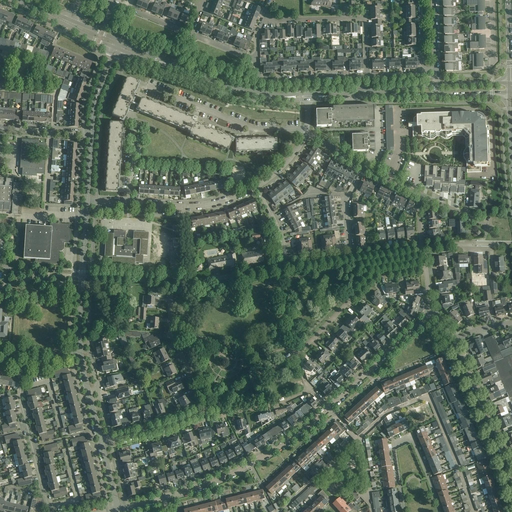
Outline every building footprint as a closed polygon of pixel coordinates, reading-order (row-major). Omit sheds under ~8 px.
[(151,4),(153,0),(144,0),(141,8),(146,10),(149,3),(151,4)] [(151,12),(156,14),(160,5),(157,4),(158,2),(156,1),(156,0),(153,0),(151,4),(154,5),(151,12)] [(160,5),(156,14),(161,16),(164,9),(166,10),(167,9),(169,5),(164,2),(162,6),(160,5)] [(167,9),(170,10),(167,17),(172,19),(176,9),(171,7),(172,4),(173,3),(170,2),(169,5),(167,9)] [(210,7),(219,10),(221,5),(214,2),(213,5),(211,5),(210,7)] [(247,10),(258,14),(261,9),(256,7),(254,6),(250,4),(247,10)] [(370,8),(370,14),(379,14),(379,8),(381,8),(381,4),(378,5),(373,5),(373,8),(370,8)] [(411,4),(408,4),(403,4),(403,7),(406,7),(406,13),(414,12),(414,6),(411,7),(411,4)] [(478,15),(482,15),(482,12),(483,12),(483,10),(485,10),(485,6),(467,6),(467,7),(469,6),(469,13),(478,12),(478,15)] [(176,9),(172,19),(177,21),(180,14),(182,15),(183,13),(184,9),(179,7),(178,10),(176,9)] [(221,11),(219,10),(210,7),(209,9),(211,10),(210,13),(220,17),(222,14),(221,14),(220,13),(221,11)] [(444,10),(445,16),(457,16),(455,16),(455,12),(457,12),(457,7),(444,7),(447,7),(447,10),(444,10)] [(248,16),(256,19),(258,14),(247,10),(247,11),(249,13),(248,16)] [(6,21),(9,14),(4,11),(1,19),(0,22),(0,24),(2,25),(3,22),(5,24),(6,21)] [(182,15),(179,22),(185,24),(187,17),(190,18),(192,13),(190,11),(188,15),(183,13),(182,15)] [(414,12),(406,13),(406,18),(404,18),(404,22),(412,22),(412,18),(415,18),(414,12)] [(9,14),(6,21),(9,22),(8,25),(12,27),(11,29),(13,24),(14,23),(12,22),(15,16),(9,14)] [(379,14),(370,14),(371,20),(373,20),(374,23),(382,22),(381,19),(379,19),(379,14)] [(254,25),(256,19),(248,16),(247,20),(244,18),(242,18),(241,19),(243,20),(254,25)] [(457,16),(445,16),(447,16),(447,19),(445,19),(445,25),(457,25),(455,25),(455,21),(457,21),(457,16)] [(15,29),(18,30),(19,29),(23,20),(18,17),(16,22),(15,25),(13,24),(11,29),(15,30),(15,29)] [(28,22),(23,20),(19,29),(21,31),(20,34),(22,35),(23,34),(25,30),(28,22)] [(252,30),(254,25),(243,20),(241,26),(244,27),(252,30)] [(30,36),(31,33),(33,30),(31,29),(33,24),(28,22),(25,30),(23,34),(23,33),(30,36)] [(208,24),(203,22),(203,23),(199,22),(197,28),(200,29),(199,31),(202,33),(201,34),(204,35),(209,24),(208,24)] [(371,26),(371,32),(380,32),(379,26),(382,26),(382,22),(374,23),(374,26),(371,26)] [(406,25),(406,31),(415,30),(415,24),(412,24),(412,22),(404,22),(404,25),(406,25)] [(204,35),(206,36),(207,35),(210,36),(211,33),(214,35),(217,27),(211,25),(209,24),(204,35)] [(343,34),(352,34),(351,24),(346,25),(346,28),(343,28),(343,33),(343,34)] [(357,24),(351,24),(352,34),(360,34),(360,27),(357,27),(357,24)] [(220,30),(221,27),(218,26),(218,25),(217,27),(214,35),(217,36),(216,38),(219,39),(218,41),(221,42),(224,34),(226,30),(223,29),(222,32),(219,31),(220,30)] [(314,27),(311,27),(311,29),(311,34),(312,38),(321,38),(320,30),(320,25),(316,26),(316,28),(314,28),(314,27)] [(322,35),(331,35),(331,25),(325,25),(325,28),(322,29),(322,34),(322,35)] [(336,25),(331,25),(331,35),(339,34),(339,33),(339,28),(336,28),(336,25)] [(445,28),(445,35),(457,34),(456,34),(456,31),(457,31),(457,25),(445,25),(445,26),(448,25),(448,28),(445,28)] [(34,34),(38,36),(42,29),(37,26),(34,31),(33,30),(31,33),(34,34)] [(293,30),(291,30),(291,26),(287,27),(287,30),(284,30),(284,31),(285,40),(285,43),(286,43),(286,38),(294,38),(293,37),(293,30)] [(293,30),(293,37),(296,37),(296,38),(301,38),(301,37),(303,37),(302,28),(302,27),(302,28),(300,28),(300,26),(296,26),(296,30),(293,30)] [(224,34),(221,42),(223,43),(224,41),(227,43),(228,40),(231,41),(232,40),(235,32),(236,30),(232,28),(230,32),(226,30),(224,34)] [(274,28),(269,29),(269,31),(269,40),(272,40),(277,40),(277,31),(276,31),(276,28),(276,31),(274,31),(274,28)] [(276,31),(277,31),(277,40),(280,40),(285,40),(284,31),(281,31),(281,28),(276,28),(276,31)] [(302,28),(303,37),(305,36),(305,39),(312,38),(311,34),(311,29),(307,29),(307,30),(305,31),(305,28),(302,28)] [(47,31),(42,29),(38,36),(43,39),(47,31)] [(266,40),(269,40),(269,31),(269,29),(269,31),(264,31),(264,34),(261,34),(261,40),(259,40),(259,44),(262,44),(266,44),(266,40)] [(415,30),(406,31),(407,36),(404,36),(405,40),(415,40),(415,39),(413,40),(412,36),(415,36),(415,30)] [(47,31),(43,39),(41,42),(46,44),(44,48),(47,41),(51,34),(47,31)] [(235,41),(233,45),(238,47),(242,39),(237,37),(238,33),(235,32),(232,40),(235,41)] [(371,41),(382,41),(382,37),(380,37),(380,32),(371,32),(371,38),(374,38),(374,41),(371,41)] [(56,36),(51,34),(47,41),(44,48),(47,49),(50,43),(52,44),(56,36)] [(445,38),(445,44),(458,43),(456,43),(456,40),(458,40),(457,34),(445,35),(448,35),(448,38),(445,38)] [(242,39),(238,47),(239,47),(239,49),(241,49),(241,48),(244,49),(246,45),(249,46),(252,38),(247,36),(246,39),(245,38),(244,40),(242,39)] [(446,47),(446,53),(458,52),(456,52),(456,49),(458,49),(458,43),(445,44),(448,44),(448,47),(446,47)] [(51,56),(57,58),(60,49),(55,47),(51,56)] [(66,51),(60,49),(57,58),(62,60),(66,51)] [(66,51),(62,60),(67,62),(71,54),(66,51)] [(458,52),(446,53),(448,53),(449,56),(446,56),(446,62),(458,62),(458,61),(457,62),(457,58),(458,58),(458,52)] [(473,61),(483,61),(483,57),(481,57),(481,55),(479,55),(478,52),(475,52),(475,55),(472,55),(473,61)] [(72,65),(76,56),(71,54),(67,62),(72,65)] [(402,65),(405,65),(405,69),(411,69),(411,58),(410,55),(402,55),(402,59),(402,65)] [(78,67),(81,58),(76,56),(72,65),(78,67)] [(411,58),(411,69),(416,68),(416,64),(419,64),(419,56),(414,56),(414,58),(411,58)] [(354,58),(354,61),(355,70),(360,70),(360,64),(363,64),(363,59),(358,59),(357,59),(355,57),(354,58)] [(81,58),(78,67),(83,69),(87,60),(81,58)] [(269,73),(269,64),(265,64),(265,58),(260,58),(260,67),(263,67),(263,73),(269,73)] [(286,73),(286,63),(283,63),(282,58),(277,58),(277,61),(277,67),(280,67),(280,73),(286,73)] [(294,66),(294,58),(289,58),(289,60),(286,60),(286,63),(286,73),(292,72),(291,66),(294,66)] [(298,72),(303,72),(303,62),(300,63),(300,58),(294,58),(294,66),(297,66),(298,72)] [(311,60),(312,66),(315,66),(315,72),(320,71),(320,62),(320,58),(311,58),(311,60)] [(326,65),(329,65),(329,60),(323,60),(320,58),(320,62),(320,71),(326,71),(326,65)] [(329,60),(329,65),(332,65),(332,71),(338,71),(337,61),(334,61),(334,59),(329,60)] [(340,61),(337,61),(338,71),(343,71),(343,65),(346,65),(346,59),(340,59),(340,61)] [(349,71),(355,70),(354,61),(351,61),(351,59),(346,59),(346,65),(349,64),(349,71)] [(377,60),(378,70),(383,69),(383,66),(386,66),(386,59),(383,60),(383,59),(377,60)] [(394,69),(394,59),(388,59),(386,59),(386,66),(389,65),(389,69),(394,69)] [(394,59),(394,69),(400,69),(400,65),(402,65),(402,59),(400,59),(394,59)] [(87,60),(83,69),(88,71),(92,63),(87,60)] [(306,62),(303,62),(303,72),(309,72),(309,66),(312,66),(311,60),(306,60),(306,62)] [(372,70),(378,70),(377,60),(372,60),(369,60),(369,66),(372,66),(372,70)] [(272,63),(269,64),(269,73),(274,73),(274,67),(277,67),(277,61),(272,61),(272,63)] [(483,61),(473,61),(473,66),(473,71),(482,70),(481,65),(483,65),(483,61)] [(458,62),(446,62),(449,62),(449,65),(446,65),(446,71),(459,71),(458,62)] [(78,78),(76,83),(85,86),(87,81),(78,78)] [(139,82),(127,78),(112,116),(123,121),(129,104),(132,106),(135,100),(132,99),(139,82)] [(83,92),(85,86),(76,83),(74,89),(83,92)] [(81,97),(83,92),(74,89),(72,94),(81,97)] [(65,92),(63,91),(60,90),(60,92),(58,98),(65,101),(68,92),(65,92)] [(79,103),(81,97),(72,94),(70,100),(79,103)] [(192,120),(141,99),(137,110),(188,131),(187,132),(190,133),(190,135),(228,150),(233,139),(194,124),(195,123),(192,121),(192,120)] [(373,107),(373,106),(331,108),(331,111),(330,111),(330,110),(319,110),(316,110),(316,116),(318,115),(318,122),(316,122),(316,127),(330,127),(330,129),(329,129),(330,129),(330,130),(333,130),(333,129),(334,129),(334,128),(333,128),(333,123),(333,121),(336,121),(336,123),(341,123),(341,121),(344,120),(344,123),(349,123),(349,120),(352,120),(352,123),(357,123),(357,120),(360,120),(361,122),(365,122),(366,127),(365,127),(365,128),(374,127),(373,108),(375,108),(375,107),(375,106),(374,106),(374,107),(373,107)] [(393,126),(392,106),(385,106),(387,149),(387,151),(394,151),(393,131),(391,131),(390,126),(393,126)] [(474,114),(474,112),(417,114),(417,117),(416,117),(415,117),(414,118),(414,119),(414,123),(410,123),(410,127),(413,127),(414,127),(414,137),(413,137),(422,137),(424,137),(425,137),(425,138),(426,138),(426,139),(427,139),(428,139),(429,139),(430,139),(430,137),(438,137),(440,136),(441,137),(442,138),(443,138),(444,139),(445,139),(446,139),(446,136),(453,136),(454,136),(456,136),(463,136),(466,139),(466,145),(466,149),(465,150),(464,151),(464,152),(464,153),(464,154),(463,154),(463,155),(466,155),(466,163),(467,163),(467,171),(477,171),(477,172),(481,172),(481,170),(481,167),(490,167),(489,126),(486,126),(486,122),(480,122),(478,121),(478,114),(474,114)] [(122,123),(110,123),(105,192),(117,192),(122,123)] [(355,152),(368,151),(368,147),(369,147),(369,146),(369,140),(369,139),(367,139),(367,135),(367,132),(355,132),(355,135),(351,135),(352,140),(354,140),(354,147),(352,147),(352,152),(355,152)] [(39,140),(22,139),(20,168),(22,168),(22,176),(36,177),(37,174),(43,175),(44,175),(45,160),(30,159),(31,150),(45,151),(46,143),(39,143),(39,140)] [(277,151),(277,139),(235,140),(236,152),(277,151)] [(68,141),(67,144),(67,150),(76,150),(77,144),(76,144),(76,142),(68,141)] [(318,156),(320,158),(322,156),(319,154),(321,151),(314,147),(312,150),(310,148),(309,150),(311,152),(318,156)] [(308,156),(315,161),(314,161),(317,163),(319,161),(316,159),(318,156),(311,152),(309,155),(307,153),(305,155),(307,157),(308,156)] [(305,162),(308,164),(314,168),(315,165),(313,164),(314,161),(315,161),(308,156),(308,157),(307,157),(306,159),(304,158),(302,160),(305,162)] [(328,166),(326,169),(324,173),(327,175),(328,172),(331,173),(335,166),(332,164),(333,162),(331,161),(328,166)] [(308,164),(305,162),(303,163),(301,165),(299,163),(297,165),(308,176),(312,171),(306,166),(308,164)] [(331,173),(329,176),(332,177),(333,174),(336,176),(340,168),(337,167),(338,165),(336,163),(335,166),(331,173)] [(295,171),(305,180),(308,176),(297,165),(295,168),(297,169),(295,171)] [(340,168),(336,176),(335,179),(337,180),(338,177),(341,178),(345,171),(342,169),(343,167),(341,166),(340,168)] [(429,166),(425,166),(425,175),(424,182),(426,182),(428,182),(428,185),(428,186),(428,187),(432,187),(432,186),(433,176),(429,175),(429,166)] [(440,188),(441,179),(441,177),(437,177),(438,166),(433,166),(433,176),(432,186),(436,186),(435,189),(436,189),(436,190),(435,190),(436,190),(440,191),(440,188)] [(457,189),(456,192),(460,192),(460,194),(464,194),(465,186),(465,180),(461,180),(462,168),(457,167),(457,169),(457,182),(456,189),(457,189)] [(343,180),(346,181),(350,174),(347,172),(348,170),(346,169),(345,171),(341,178),(340,181),(342,182),(343,180)] [(449,169),(448,182),(449,182),(448,189),(451,189),(452,189),(451,192),(452,192),(452,193),(456,194),(456,192),(457,189),(456,189),(457,182),(453,182),(454,169),(449,169)] [(301,184),(305,180),(295,171),(293,173),(291,172),(289,174),(301,184)] [(350,174),(346,181),(345,184),(347,185),(349,182),(352,184),(355,176),(352,175),(353,172),(351,171),(350,173),(350,174)] [(448,189),(449,182),(448,182),(445,182),(445,172),(441,172),(441,177),(441,179),(440,188),(444,189),(443,191),(444,191),(443,193),(444,193),(448,193),(448,189)] [(297,188),(301,184),(289,174),(288,176),(289,178),(287,180),(297,188)] [(0,212),(10,213),(10,214),(18,215),(21,215),(21,209),(23,184),(20,184),(13,183),(13,179),(5,179),(4,181),(0,180),(0,212)] [(280,183),(289,195),(290,196),(294,193),(294,192),(286,181),(284,183),(282,181),(280,183)] [(365,193),(369,185),(364,182),(363,182),(361,181),(358,187),(361,188),(360,191),(365,193)] [(285,198),(289,195),(280,183),(278,184),(279,186),(277,188),(285,198)] [(369,185),(365,193),(370,196),(372,193),(374,194),(377,188),(374,187),(369,185)] [(377,188),(374,194),(377,195),(376,196),(382,198),(386,189),(380,187),(379,190),(377,188)] [(280,202),(285,198),(277,188),(275,190),(273,188),(271,190),(280,202)] [(386,189),(382,198),(387,201),(387,200),(390,201),(392,196),(390,195),(391,192),(386,189)] [(275,205),(280,202),(271,190),(268,191),(270,193),(268,195),(275,205)] [(392,196),(390,201),(392,203),(398,205),(402,197),(396,194),(395,197),(392,196)] [(406,209),(408,203),(406,202),(407,199),(402,197),(398,205),(403,208),(406,209)] [(253,200),(248,203),(252,211),(257,209),(253,200)] [(409,200),(406,209),(411,212),(411,211),(414,213),(417,207),(414,206),(415,203),(409,200)] [(246,213),(252,211),(248,203),(243,205),(246,213)] [(353,206),(353,212),(363,212),(363,206),(363,203),(356,203),(356,206),(353,206)] [(237,207),(241,216),(246,213),(243,205),(237,207)] [(293,211),(292,209),(295,207),(293,205),(281,211),(282,214),(284,212),(286,215),(293,211)] [(242,219),(241,216),(237,207),(232,209),(236,218),(237,221),(242,219)] [(236,218),(232,209),(227,212),(230,220),(236,218)] [(293,211),(286,215),(284,216),(285,219),(287,217),(289,220),(296,216),(295,214),(297,212),(299,211),(298,209),(296,210),(293,211)] [(432,219),(437,219),(439,218),(439,216),(438,211),(428,213),(429,216),(426,217),(427,220),(432,219)] [(363,212),(353,212),(353,217),(356,217),(357,221),(363,220),(363,218),(363,212)] [(299,215),(296,216),(289,220),(286,221),(288,224),(290,222),(291,225),(299,221),(297,219),(302,216),(302,214),(299,215)] [(190,229),(198,227),(196,218),(191,219),(191,222),(189,223),(190,229)] [(338,219),(324,221),(325,229),(327,229),(329,229),(332,228),(334,228),(337,228),(336,225),(336,221),(338,221),(338,219)] [(302,220),(299,221),(291,225),(289,226),(290,229),(293,227),(294,231),(295,230),(295,233),(297,233),(300,233),(302,232),(305,232),(307,232),(310,231),(313,231),(312,227),(309,228),(309,227),(302,228),(302,227),(300,224),(303,222),(302,220)] [(363,220),(357,221),(357,224),(354,224),(355,230),(364,229),(363,223),(363,220)] [(439,227),(439,220),(426,222),(426,225),(429,225),(429,229),(439,227)] [(464,234),(469,233),(468,229),(464,229),(463,222),(462,222),(457,222),(457,220),(449,220),(449,227),(457,227),(458,234),(464,234)] [(61,224),(50,223),(50,228),(26,226),(25,230),(20,230),(21,230),(20,253),(19,253),(19,254),(24,254),(24,258),(35,259),(35,263),(59,265),(59,260),(58,260),(59,250),(61,250),(62,249),(62,242),(70,243),(70,231),(71,231),(72,225),(68,224),(68,225),(61,224)] [(394,233),(397,233),(396,229),(396,227),(391,228),(391,230),(387,231),(388,240),(388,241),(391,241),(391,238),(395,238),(394,233)] [(388,240),(387,231),(386,228),(383,229),(383,231),(377,232),(378,236),(378,242),(379,242),(382,242),(381,240),(385,239),(385,235),(387,234),(388,240)] [(358,235),(359,238),(365,237),(365,235),(364,229),(355,230),(356,236),(358,235)] [(126,231),(114,230),(113,234),(106,234),(104,257),(112,258),(111,265),(135,267),(135,263),(139,263),(138,264),(143,264),(143,256),(147,256),(149,233),(134,232),(132,247),(124,246),(126,231)] [(441,237),(440,230),(427,232),(427,235),(430,234),(430,238),(435,238),(440,237),(441,237)] [(336,249),(335,235),(320,237),(322,251),(336,249)] [(312,252),(310,238),(296,240),(298,254),(312,252)] [(264,262),(262,251),(241,254),(243,266),(264,262)] [(236,263),(235,253),(228,254),(228,256),(218,257),(208,260),(208,261),(209,271),(215,270),(215,269),(218,268),(218,269),(223,269),(223,268),(226,267),(226,268),(231,268),(237,267),(236,263)] [(477,274),(479,274),(487,274),(486,270),(487,270),(487,261),(483,261),(483,256),(479,256),(479,255),(474,255),(474,266),(478,265),(479,267),(479,270),(477,270),(477,274)] [(453,258),(457,280),(459,280),(461,280),(461,274),(460,274),(459,264),(468,264),(468,256),(459,256),(459,258),(453,258)] [(441,269),(447,269),(446,265),(444,266),(443,261),(446,260),(445,257),(442,257),(435,258),(436,267),(439,267),(441,267),(441,269)] [(505,272),(503,257),(494,258),(495,263),(495,273),(505,272)] [(143,264),(138,264),(138,274),(150,275),(150,266),(151,266),(151,272),(157,273),(157,266),(159,267),(159,264),(151,263),(151,265),(143,264)] [(447,269),(441,269),(441,273),(437,273),(438,276),(440,276),(440,281),(445,280),(450,279),(450,276),(448,276),(447,269)] [(490,291),(491,295),(498,294),(497,279),(490,279),(491,291),(490,291)] [(460,283),(459,280),(457,280),(452,281),(443,282),(444,285),(439,286),(440,294),(445,293),(449,293),(448,286),(457,285),(457,284),(460,283)] [(404,289),(405,295),(413,294),(412,290),(419,289),(418,281),(406,283),(407,289),(404,289)] [(385,295),(387,299),(389,299),(388,293),(396,292),(396,289),(395,284),(385,286),(385,287),(381,287),(381,288),(385,295)] [(490,286),(482,287),(484,302),(492,301),(492,300),(491,298),(491,295),(490,291),(490,286)] [(385,295),(381,288),(385,295),(382,297),(376,291),(370,297),(373,299),(371,301),(377,307),(381,303),(384,306),(385,304),(388,302),(387,299),(385,295)] [(451,307),(453,305),(453,300),(450,300),(449,295),(442,296),(442,298),(441,298),(441,305),(444,305),(444,306),(443,307),(444,310),(446,309),(451,307)] [(409,304),(419,308),(418,308),(419,305),(418,304),(419,302),(420,298),(415,296),(414,296),(413,298),(410,297),(409,300),(410,301),(409,304)] [(155,297),(147,297),(147,305),(154,306),(160,306),(160,301),(155,301),(155,297)] [(495,302),(492,302),(492,305),(494,316),(496,315),(496,317),(504,315),(503,310),(507,309),(508,314),(507,309),(505,298),(501,298),(502,303),(500,304),(496,305),(495,302)] [(463,301),(457,304),(459,307),(461,312),(464,311),(467,318),(474,315),(470,304),(466,306),(463,301)] [(366,324),(367,324),(369,321),(365,317),(372,310),(369,307),(368,308),(363,304),(357,311),(361,315),(359,318),(363,321),(366,324)] [(409,320),(413,317),(415,313),(416,313),(417,311),(418,311),(419,308),(409,304),(408,307),(407,307),(405,310),(403,312),(402,313),(405,316),(409,320)] [(476,307),(477,313),(479,313),(480,317),(484,316),(484,317),(490,316),(489,311),(488,307),(485,308),(485,306),(478,308),(478,307),(476,307)] [(393,320),(391,322),(396,328),(398,326),(400,329),(407,322),(403,318),(405,316),(402,313),(402,312),(400,311),(398,313),(401,317),(395,322),(393,320)] [(462,320),(454,311),(451,313),(448,317),(456,326),(461,321),(461,320),(462,320)] [(363,321),(359,318),(359,317),(357,319),(352,315),(345,323),(348,327),(351,329),(357,323),(359,325),(363,321)] [(147,324),(146,328),(150,329),(159,329),(159,320),(159,318),(157,318),(154,318),(151,318),(150,324),(147,324)] [(388,323),(385,325),(389,329),(384,334),(385,336),(389,339),(396,333),(394,331),(396,329),(391,322),(390,321),(387,318),(385,320),(388,323)] [(353,336),(343,325),(342,326),(340,328),(342,330),(341,330),(336,335),(343,342),(348,337),(350,339),(353,336)] [(148,333),(142,336),(149,350),(160,344),(156,337),(151,339),(148,333)] [(374,341),(380,348),(375,342),(378,340),(383,345),(387,341),(381,334),(377,338),(374,335),(372,333),(369,336),(374,341)] [(504,343),(501,345),(504,351),(510,348),(509,345),(511,343),(511,335),(511,333),(510,333),(511,335),(502,339),(504,343)] [(336,340),(332,336),(324,345),(328,348),(332,352),(335,348),(334,346),(338,342),(336,340)] [(511,355),(511,347),(510,348),(504,351),(501,345),(498,346),(493,336),(484,340),(493,361),(494,363),(511,355)] [(95,348),(95,352),(106,349),(105,345),(108,344),(107,338),(102,339),(97,340),(98,344),(95,344),(96,348),(95,348)] [(482,343),(480,338),(467,344),(469,349),(470,348),(472,351),(474,350),(477,356),(482,354),(485,353),(481,344),(482,343)] [(375,352),(380,348),(374,341),(369,345),(368,344),(365,346),(368,349),(371,353),(374,350),(375,352)] [(365,350),(362,352),(361,351),(356,356),(358,358),(362,362),(366,357),(367,358),(371,355),(369,354),(371,353),(368,349),(365,346),(363,348),(365,350)] [(95,352),(96,355),(98,354),(98,358),(101,358),(102,361),(111,359),(110,353),(111,353),(112,352),(113,350),(113,349),(113,348),(106,349),(95,352)] [(169,360),(164,349),(159,351),(153,354),(155,357),(157,356),(161,363),(164,362),(169,360)] [(331,355),(324,349),(321,353),(319,350),(317,353),(318,354),(315,357),(318,360),(321,363),(324,360),(325,361),(331,355)] [(472,358),(473,358),(474,358),(476,364),(475,364),(477,369),(478,371),(483,369),(484,373),(492,369),(496,368),(494,363),(493,361),(491,357),(483,360),(482,358),(483,358),(482,354),(477,356),(472,358)] [(511,369),(511,366),(511,365),(511,355),(494,363),(496,368),(497,370),(499,374),(501,379),(502,381),(505,389),(507,393),(511,405),(511,369)] [(437,366),(446,362),(445,360),(444,361),(443,358),(435,361),(436,364),(437,366)] [(102,361),(104,367),(101,367),(102,372),(106,371),(106,373),(110,372),(109,370),(112,370),(112,371),(118,370),(115,360),(112,361),(111,359),(102,361)] [(351,368),(352,370),(359,364),(354,359),(351,361),(349,359),(346,363),(349,366),(351,368)] [(312,364),(309,361),(304,366),(311,372),(313,369),(316,371),(320,367),(314,362),(312,364)] [(446,362),(437,366),(439,371),(447,368),(446,365),(447,365),(446,362)] [(167,368),(166,364),(160,367),(163,373),(166,371),(168,377),(172,375),(176,373),(173,365),(167,368)] [(351,368),(349,366),(346,369),(343,366),(339,370),(346,378),(352,373),(349,370),(351,368)] [(421,367),(425,376),(426,379),(431,377),(428,370),(427,368),(426,366),(424,367),(423,366),(421,367)] [(416,370),(420,378),(425,376),(421,367),(418,368),(419,369),(416,370)] [(56,378),(63,377),(70,375),(70,372),(68,372),(67,368),(54,371),(56,378)] [(415,380),(420,378),(416,369),(415,368),(410,370),(411,371),(415,380)] [(439,371),(441,376),(450,372),(449,370),(448,370),(447,368),(439,371)] [(497,370),(496,368),(492,369),(484,373),(485,375),(480,377),(483,384),(489,382),(491,385),(494,384),(502,381),(501,379),(499,374),(497,370)] [(406,374),(410,382),(415,380),(411,371),(408,372),(409,373),(406,374)] [(441,376),(443,381),(451,377),(450,375),(451,374),(450,372),(441,376)] [(341,377),(337,373),(332,377),(331,375),(328,378),(330,380),(333,383),(336,381),(339,385),(344,380),(341,377)] [(405,385),(410,382),(406,374),(404,376),(403,374),(401,375),(405,385)] [(70,375),(63,377),(64,383),(73,381),(72,378),(71,378),(70,375)] [(122,381),(120,375),(108,378),(109,382),(103,384),(105,389),(113,387),(113,390),(118,388),(117,385),(116,386),(116,383),(122,381)] [(396,379),(400,387),(405,385),(401,375),(398,376),(399,377),(396,379)] [(17,390),(18,380),(13,379),(14,377),(10,376),(8,386),(14,387),(13,389),(17,390)] [(452,380),(451,377),(443,381),(445,386),(454,382),(453,380),(452,380)] [(391,379),(395,389),(396,392),(401,390),(400,387),(396,379),(394,380),(393,378),(391,379)] [(390,391),(395,389),(391,379),(389,380),(388,379),(385,380),(390,391)] [(174,384),(173,380),(168,383),(165,384),(170,395),(184,388),(180,381),(174,384)] [(391,393),(390,391),(385,380),(382,382),(383,383),(381,384),(384,392),(385,393),(386,395),(391,393)] [(64,383),(66,389),(73,387),(72,383),(74,383),(73,381),(64,383)] [(486,391),(486,392),(487,391),(491,400),(507,393),(505,389),(502,381),(494,384),(496,387),(486,391)] [(330,386),(327,382),(323,386),(321,385),(318,388),(325,395),(328,392),(329,394),(333,389),(330,386)] [(379,397),(384,392),(381,384),(375,389),(374,388),(372,390),(379,397)] [(443,389),(445,394),(456,389),(454,384),(449,386),(443,389)] [(28,398),(35,397),(42,395),(41,388),(27,391),(28,395),(27,395),(28,398)] [(111,403),(119,401),(119,399),(130,396),(128,388),(116,391),(118,395),(108,398),(109,403),(111,403)] [(417,389),(413,391),(414,393),(414,392),(417,391),(419,397),(421,396),(418,388),(417,389)] [(445,394),(447,399),(458,395),(456,389),(445,394)] [(375,401),(379,397),(372,390),(370,392),(371,393),(369,395),(375,401)] [(67,395),(69,401),(76,399),(76,395),(77,395),(76,393),(67,395)] [(182,398),(180,395),(173,398),(176,404),(179,402),(182,407),(183,407),(191,403),(187,395),(182,398)] [(371,405),(375,401),(369,395),(367,397),(366,396),(364,397),(371,405)] [(458,395),(447,399),(447,400),(449,405),(452,404),(453,403),(460,400),(458,395)] [(6,406),(15,403),(14,401),(13,401),(12,397),(4,399),(6,406)] [(27,402),(28,405),(37,402),(35,397),(28,398),(29,402),(27,402)] [(371,405),(364,397),(362,399),(363,400),(361,402),(367,408),(369,411),(373,407),(371,405)] [(501,417),(509,414),(506,407),(509,406),(506,398),(493,403),(494,404),(495,403),(497,408),(494,409),(497,416),(500,414),(501,417)] [(166,405),(164,399),(158,401),(159,404),(154,406),(154,409),(155,411),(155,412),(157,416),(166,413),(163,406),(166,405)] [(305,402),(304,403),(310,409),(312,408),(313,409),(317,405),(316,404),(319,402),(317,400),(315,402),(312,399),(309,402),(307,400),(305,402)] [(453,403),(456,408),(464,405),(462,399),(460,400),(453,403)] [(119,401),(111,403),(112,406),(108,407),(110,413),(120,410),(117,411),(117,408),(120,407),(119,405),(120,404),(119,401)] [(308,411),(310,409),(304,403),(303,401),(297,407),(304,415),(308,412),(308,411)] [(33,410),(38,408),(37,402),(28,405),(28,407),(30,407),(31,411),(33,410)] [(356,405),(363,412),(367,408),(361,402),(359,404),(358,403),(356,405)] [(15,403),(6,406),(7,412),(13,410),(15,410),(14,406),(16,406),(15,403)] [(70,407),(72,413),(79,411),(79,408),(80,407),(79,405),(70,407)] [(152,412),(150,405),(144,406),(145,411),(142,412),(143,415),(144,420),(150,418),(149,413),(152,412)] [(354,405),(351,408),(353,409),(359,416),(363,412),(356,405),(354,406),(354,405)] [(458,413),(466,410),(464,405),(456,408),(453,409),(455,414),(458,413)] [(292,413),(297,420),(299,418),(300,419),(304,415),(297,407),(293,410),(291,406),(285,408),(287,411),(292,413)] [(32,414),(33,416),(42,414),(40,408),(38,408),(33,410),(34,414),(32,414)] [(139,411),(139,408),(129,410),(130,415),(131,415),(132,418),(133,422),(137,422),(139,422),(138,416),(141,416),(139,411)] [(287,411),(285,408),(274,411),(275,414),(273,414),(272,412),(268,414),(266,415),(266,414),(255,417),(256,423),(261,422),(262,427),(275,418),(281,415),(283,413),(287,411)] [(350,410),(348,412),(355,419),(357,422),(359,420),(358,419),(357,418),(359,416),(353,409),(351,411),(350,410)] [(110,416),(112,422),(120,420),(119,417),(122,416),(120,410),(110,413),(113,412),(114,415),(110,416)] [(468,415),(466,410),(458,413),(460,419),(468,415)] [(355,419),(348,412),(346,414),(347,415),(345,417),(346,418),(344,420),(349,425),(355,419)] [(499,421),(503,430),(511,426),(510,426),(511,425),(511,412),(509,414),(501,417),(503,420),(499,421)] [(295,422),(297,420),(295,416),(292,413),(289,415),(291,416),(286,420),(287,420),(285,422),(288,427),(291,425),(292,426),(293,426),(295,425),(294,424),(296,422),(295,422)] [(471,420),(468,415),(460,419),(462,424),(471,420)] [(7,418),(8,424),(16,422),(15,419),(17,419),(16,416),(7,418)] [(73,419),(75,425),(83,423),(82,420),(83,420),(82,417),(73,419)] [(120,420),(112,422),(113,427),(118,426),(124,424),(124,425),(130,423),(129,417),(120,420)] [(245,426),(244,419),(236,421),(237,425),(233,427),(233,426),(236,432),(244,430),(245,436),(251,433),(249,425),(245,426)] [(43,420),(36,422),(37,426),(35,426),(36,428),(45,426),(43,420)] [(403,420),(400,422),(405,431),(410,428),(406,420),(403,421),(403,420)] [(471,420),(462,424),(460,425),(461,427),(459,428),(461,431),(462,430),(473,426),(472,423),(473,422),(472,420),(471,420)] [(279,428),(281,432),(283,430),(284,431),(289,428),(288,427),(285,422),(285,421),(280,424),(279,422),(276,424),(279,428)] [(16,422),(8,424),(1,426),(3,433),(17,430),(16,426),(17,425),(16,422)] [(331,427),(337,435),(339,436),(345,431),(337,422),(335,424),(334,423),(331,426),(332,426),(331,427)] [(400,433),(405,431),(400,422),(398,423),(398,424),(396,425),(400,433)] [(83,423),(75,425),(68,427),(70,434),(78,432),(83,431),(82,427),(83,426),(83,423)] [(224,429),(223,424),(216,426),(216,427),(212,428),(214,434),(217,433),(217,434),(222,433),(223,437),(229,435),(229,433),(228,433),(227,428),(224,429)] [(273,434),(275,437),(279,434),(279,433),(281,432),(279,428),(276,424),(274,426),(275,427),(271,430),(273,434)] [(395,435),(400,433),(396,425),(394,426),(393,425),(391,426),(395,435)] [(38,431),(39,434),(46,432),(45,426),(36,428),(37,431),(38,431)] [(390,438),(395,435),(391,426),(388,427),(389,428),(386,430),(390,438)] [(467,434),(475,431),(473,426),(462,430),(464,436),(467,434)] [(334,438),(337,435),(331,427),(330,428),(329,428),(326,430),(334,438)] [(358,436),(365,430),(362,427),(356,433),(358,436)] [(415,430),(417,435),(427,431),(430,430),(429,428),(425,429),(424,427),(415,430)] [(210,432),(209,428),(198,430),(199,435),(200,440),(211,438),(210,432)] [(265,437),(268,440),(270,439),(270,440),(275,437),(273,434),(271,430),(266,433),(265,431),(263,433),(265,437)] [(330,442),(334,438),(326,430),(323,433),(324,434),(323,435),(330,442)] [(53,431),(46,432),(39,434),(40,437),(41,437),(42,441),(55,438),(53,431)] [(427,431),(417,435),(420,440),(428,437),(427,434),(428,434),(427,431)] [(469,440),(477,436),(475,431),(467,434),(469,440)] [(190,443),(191,447),(198,444),(196,436),(196,437),(193,439),(193,437),(192,437),(191,433),(183,435),(184,437),(181,438),(182,440),(183,444),(183,445),(190,443)] [(259,442),(261,446),(266,443),(265,442),(268,440),(265,437),(263,433),(260,435),(256,437),(257,439),(259,442)] [(6,444),(13,442),(21,440),(20,437),(19,438),(18,434),(13,435),(4,437),(6,444)] [(326,445),(330,442),(323,435),(322,436),(321,435),(318,438),(326,445)] [(479,441),(477,436),(469,440),(466,441),(468,446),(479,441)] [(73,447),(80,445),(88,443),(87,440),(85,441),(84,437),(71,440),(73,447)] [(166,446),(169,455),(175,453),(173,448),(183,444),(182,440),(179,441),(178,437),(168,441),(169,445),(166,446)] [(251,445),(254,449),(256,448),(257,449),(261,446),(259,442),(257,439),(256,437),(252,440),(249,442),(251,445)] [(420,440),(422,445),(431,441),(430,439),(429,439),(428,437),(420,440)] [(233,449),(237,456),(241,454),(242,456),(244,455),(239,445),(235,448),(234,448),(232,443),(236,440),(235,438),(227,441),(231,450),(233,449)] [(315,442),(322,449),(326,445),(318,438),(315,440),(316,441),(315,442)] [(343,441),(348,446),(354,440),(352,438),(348,441),(346,439),(343,441)] [(21,440),(13,442),(15,448),(24,446),(23,443),(22,444),(21,440)] [(431,441),(422,445),(424,450),(432,447),(431,444),(432,444),(431,441)] [(482,447),(479,441),(468,446),(471,451),(473,450),(482,447)] [(243,448),(247,455),(252,452),(252,451),(254,449),(251,445),(249,442),(247,443),(248,445),(243,448)] [(318,453),(322,449),(315,442),(314,443),(313,442),(310,445),(318,453)] [(88,443),(80,445),(81,451),(90,449),(90,446),(88,447),(88,443)] [(148,457),(151,469),(157,467),(155,457),(157,456),(156,453),(162,451),(160,443),(151,445),(153,451),(149,452),(150,456),(148,456),(148,457)] [(44,454),(51,452),(58,451),(57,444),(43,447),(44,451),(43,451),(44,454)] [(307,449),(314,456),(318,453),(310,445),(308,447),(308,448),(307,449)] [(24,446),(15,448),(16,454),(24,452),(23,449),(24,449),(24,446)] [(424,450),(426,455),(435,451),(434,449),(433,449),(432,447),(424,450)] [(476,455),(484,452),(482,447),(473,450),(476,455)] [(81,451),(83,457),(91,455),(90,452),(91,451),(90,449),(81,451)] [(314,456),(307,449),(306,450),(305,450),(302,452),(311,462),(315,458),(314,456)] [(227,455),(229,460),(232,458),(233,460),(236,459),(234,454),(231,450),(225,453),(227,455)] [(122,460),(123,463),(130,461),(130,458),(131,458),(131,456),(131,455),(130,455),(129,451),(119,453),(120,457),(120,460),(122,460)] [(222,451),(216,454),(220,464),(224,462),(225,464),(228,463),(222,451)] [(426,455),(428,460),(436,457),(435,454),(436,454),(435,451),(426,455)] [(51,452),(44,454),(45,458),(43,458),(44,461),(53,458),(51,452)] [(311,462),(302,452),(300,455),(299,457),(307,465),(311,462)] [(486,457),(484,452),(476,455),(478,461),(482,459),(486,457)] [(430,465),(439,461),(441,460),(439,455),(436,457),(428,460),(430,465)] [(219,467),(215,457),(209,460),(212,467),(216,466),(217,468),(219,467)] [(297,457),(294,460),(296,461),(294,462),(298,467),(300,466),(303,469),(307,465),(299,457),(298,458),(297,457)] [(19,467),(21,466),(27,464),(26,461),(27,461),(27,458),(18,460),(19,467)] [(206,458),(202,460),(203,462),(200,463),(202,466),(203,471),(207,469),(208,471),(211,470),(206,458)] [(478,469),(489,465),(487,460),(482,461),(477,463),(478,469)] [(94,461),(84,463),(86,469),(94,468),(93,464),(94,464),(94,461)] [(198,472),(199,475),(202,474),(197,461),(191,464),(193,469),(194,472),(192,473),(194,477),(196,476),(195,474),(198,472)] [(430,465),(432,470),(440,467),(439,464),(440,464),(439,461),(430,465)] [(292,462),(289,465),(296,472),(300,469),(298,467),(294,462),(292,463),(292,462)] [(122,469),(123,474),(132,472),(131,469),(134,468),(133,463),(131,463),(123,465),(123,468),(122,469)] [(21,466),(23,472),(32,470),(31,467),(30,468),(29,464),(27,464),(21,466)] [(53,465),(47,466),(45,467),(46,470),(44,471),(45,473),(54,471),(53,465)] [(187,479),(186,477),(190,475),(191,478),(194,477),(189,465),(183,467),(186,475),(184,476),(185,480),(187,479)] [(292,476),(296,472),(289,465),(286,467),(287,468),(285,469),(292,476)] [(480,474),(491,470),(489,465),(478,469),(480,474)] [(312,470),(316,475),(320,471),(316,467),(312,470)] [(440,467),(432,470),(434,475),(442,472),(443,473),(446,471),(445,468),(442,469),(440,467)] [(172,470),(174,476),(176,476),(177,480),(181,478),(182,481),(185,480),(183,475),(181,470),(178,471),(177,469),(172,470)] [(281,472),(288,480),(292,476),(285,469),(284,470),(284,469),(281,472)] [(32,470),(23,472),(24,478),(32,476),(31,473),(32,472),(32,470)] [(176,483),(174,476),(172,470),(173,473),(166,475),(167,477),(169,482),(172,481),(173,483),(176,483)] [(491,470),(480,474),(482,479),(488,477),(491,476),(492,476),(491,470)] [(133,475),(132,472),(123,474),(125,480),(130,479),(131,481),(137,480),(136,474),(133,475)] [(284,483),(288,480),(281,472),(278,475),(279,475),(278,476),(284,483)] [(97,473),(88,476),(89,482),(97,480),(96,476),(97,476),(97,473)] [(167,485),(167,484),(164,475),(160,476),(159,474),(155,476),(157,483),(159,483),(160,484),(163,483),(164,486),(167,485)] [(434,483),(444,480),(443,475),(437,477),(432,478),(434,483)] [(32,476),(24,478),(17,480),(19,487),(32,484),(31,479),(32,479),(32,476)] [(276,477),(273,479),(280,487),(281,489),(285,485),(284,483),(278,476),(276,477)] [(484,481),(485,484),(493,481),(491,476),(488,477),(482,479),(483,481),(484,481)] [(48,485),(57,483),(56,477),(48,479),(49,483),(48,483),(48,485)] [(276,491),(280,487),(273,479),(270,482),(271,483),(270,484),(276,491)] [(436,489),(446,485),(444,480),(434,483),(436,489)] [(141,487),(139,481),(131,483),(132,486),(126,488),(129,496),(135,495),(134,489),(141,487)] [(484,487),(485,489),(495,486),(493,481),(485,484),(485,486),(484,487)] [(57,483),(48,485),(49,488),(50,488),(51,491),(59,489),(57,483)] [(274,493),(276,491),(270,484),(268,485),(267,484),(265,487),(269,491),(267,493),(269,496),(271,499),(276,494),(274,493)] [(100,485),(91,488),(92,494),(100,492),(99,488),(100,488),(100,485)] [(446,485),(436,489),(437,494),(438,494),(438,493),(442,492),(448,490),(446,485)] [(66,487),(59,489),(51,491),(52,494),(53,494),(54,498),(67,494),(66,487)] [(322,490),(318,495),(321,498),(318,500),(325,506),(329,503),(328,502),(330,499),(322,490)] [(438,493),(438,494),(440,499),(449,496),(448,493),(449,493),(448,490),(442,492),(438,493)] [(488,497),(489,499),(498,496),(497,491),(488,494),(489,496),(488,497)] [(101,495),(100,492),(92,494),(85,496),(87,503),(100,499),(99,495),(101,495)] [(41,498),(33,496),(29,511),(39,511),(40,507),(38,507),(39,503),(40,504),(41,498)] [(229,509),(226,499),(226,498),(221,500),(223,510),(224,510),(229,509)] [(337,508),(344,501),(342,499),(342,500),(340,498),(333,504),(337,508)] [(224,510),(223,510),(221,500),(215,501),(216,502),(218,511),(224,510)] [(314,503),(321,510),(325,506),(318,500),(316,501),(314,503)] [(344,501),(337,508),(340,511),(347,506),(345,504),(346,503),(344,501)] [(451,501),(442,504),(443,509),(452,506),(451,503),(452,503),(451,501)] [(492,510),(502,507),(500,501),(491,504),(492,507),(491,507),(492,510)] [(4,502),(2,511),(4,511),(4,510),(8,511),(10,503),(4,502)] [(310,507),(315,511),(318,511),(321,510),(314,503),(312,504),(312,505),(310,507)] [(347,506),(340,511),(355,511),(357,511),(353,508),(354,507),(351,503),(347,506)]
